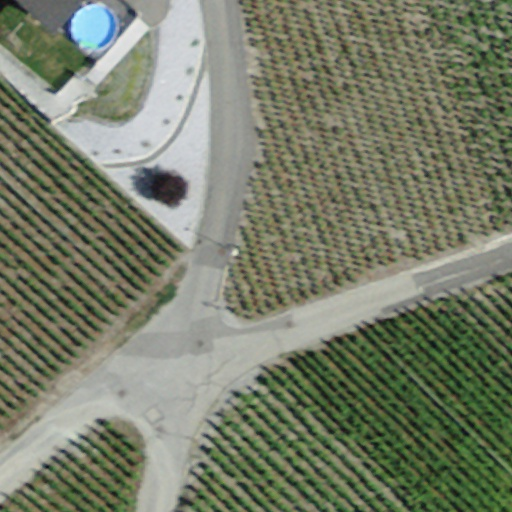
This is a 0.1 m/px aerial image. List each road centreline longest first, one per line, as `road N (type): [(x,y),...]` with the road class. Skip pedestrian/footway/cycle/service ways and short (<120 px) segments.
road 1 (residential): [(191,345),(219,221),(228,105),(220,0)]
road 2 (unclassified): [(191,345),(277,339),(511,256)]
road 3 (unclassified): [(0,471),(82,407),(116,396),(179,398)]
